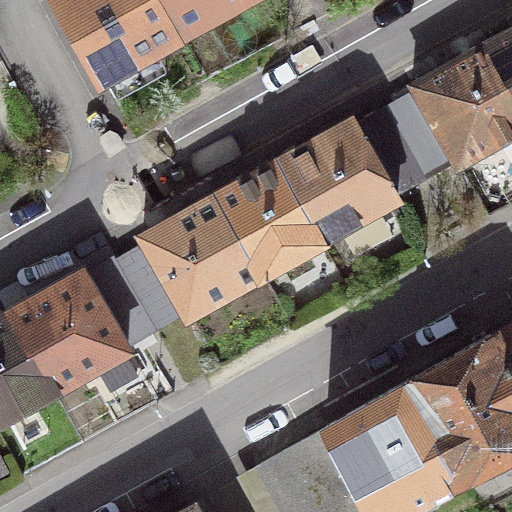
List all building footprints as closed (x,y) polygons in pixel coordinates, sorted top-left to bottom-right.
[(59,0),(101,75),(180,32),(162,0),(59,0)] [(162,0),(180,32),(237,0),(162,0)] [(511,27),(485,42),(511,88),(511,27)] [(411,83),(457,163),(511,131),(511,88),(485,42),(411,83)] [(398,195),(352,116),(277,158),(322,238),(398,195)] [(277,158),(217,192),(261,271),(322,238),(277,158)] [(261,271),(217,192),(141,234),(187,313),(261,271)] [(81,267),(6,309),(51,388),(127,347),(81,267)] [(6,309),(0,312),(0,418),(51,388),(6,309)] [(511,320),(493,331),(511,373),(511,320)] [(459,477),(511,449),(511,373),(493,331),(405,381),(459,477)] [(325,425),(371,511),(391,511),(459,477),(405,381),(325,425)] [(371,511),(325,425),(259,461),(287,511),(371,511)] [(196,511),(192,503),(175,511),(196,511)]
